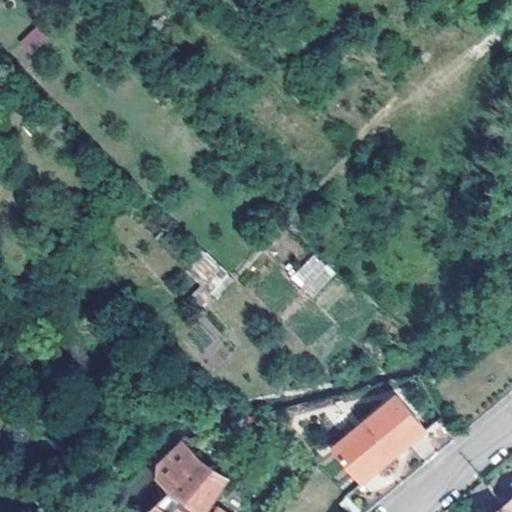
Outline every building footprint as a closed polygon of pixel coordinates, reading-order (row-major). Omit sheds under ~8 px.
[(41,26),(17,38),(26,55),(49,43),(41,26)] [(290,278),(313,298),(335,273),(313,253),(290,278)] [(207,347),(219,331),(201,317),(189,334),(207,347)] [(32,387),(27,381),(22,387),(27,391),(32,387)] [(427,432),(398,398),(335,450),(364,485),(427,432)] [(175,492),(185,482),(207,460),(193,450),(187,444),(155,470),(156,479),(167,486),(175,492)] [(188,501),(202,511),(209,511),(217,500),(232,477),(207,460),(185,482),(196,491),(188,501)] [(175,492),(188,501),(196,491),(185,482),(175,492)] [(202,511),(188,501),(175,492),(167,486),(147,511),(202,511)] [(510,511),(505,506),(498,497),(480,511),(510,511)]
